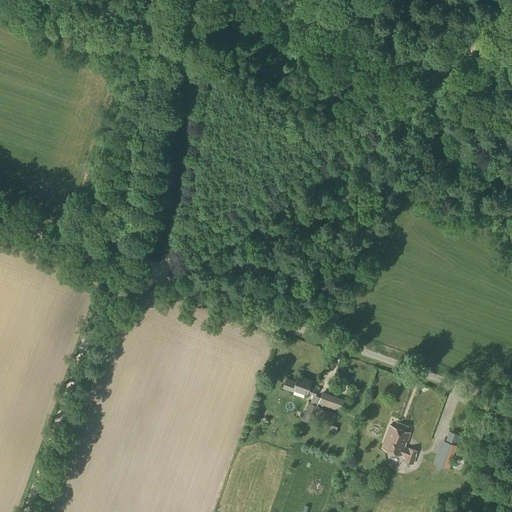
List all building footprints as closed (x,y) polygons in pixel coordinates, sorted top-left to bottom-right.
[(310,386),(312,380),(298,375),(295,382),(286,378),(283,388),(293,391),(294,388),(315,395),(317,389),(310,386)] [(340,411),(345,399),(322,391),(318,404),(340,411)] [(320,413),(322,409),(318,407),(318,406),(308,402),(302,420),(313,424),(316,416),(319,417),(320,413)] [(335,434),(337,427),(331,424),(335,414),(323,409),(319,420),(331,424),(328,431),(335,434)] [(413,464),(417,452),(405,447),(410,433),(390,425),(381,447),(405,456),(404,461),(413,464)] [(438,465),(449,469),(457,445),(446,441),(438,465)] [(421,472),(426,457),(416,454),(411,469),(421,472)]
